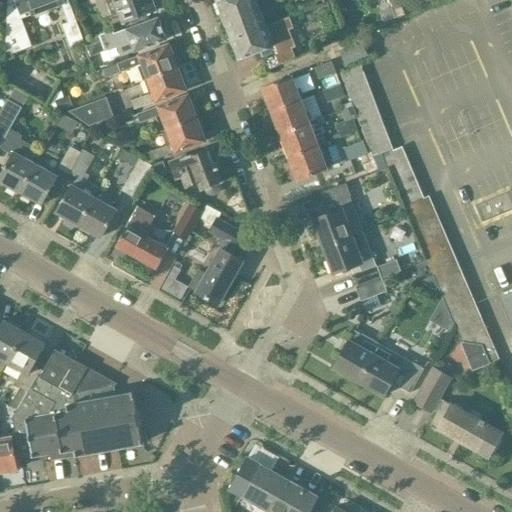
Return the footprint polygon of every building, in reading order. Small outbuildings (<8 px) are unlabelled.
[(6,27),(5,56),(26,49),(16,20),(31,15),(26,0),(6,0),(7,7),(6,27)] [(26,0),(31,15),(31,16),(32,17),(61,5),(69,2),(68,0),(26,0)] [(110,0),(106,2),(111,14),(119,11),(123,23),(156,11),(155,9),(158,6),(155,0),(110,0)] [(215,0),(223,19),(273,0),(215,0)] [(273,0),(223,19),(230,38),(265,25),(262,16),(279,10),(275,0),(273,0)] [(389,0),(392,10),(410,2),(409,0),(389,0)] [(106,2),(97,5),(101,18),(111,14),(106,2)] [(100,34),(105,51),(131,42),(134,50),(166,39),(165,36),(167,34),(165,26),(161,26),(158,17),(113,33),(113,30),(100,34)] [(273,45),(272,45),(269,36),(292,28),(288,17),(265,25),(230,38),(238,58),(253,53),(257,61),(263,58),(267,69),(295,57),(290,45),(275,52),(273,45)] [(338,50),(344,64),(367,54),(361,40),(338,50)] [(138,54),(117,62),(118,64),(120,71),(130,68),(135,82),(147,77),(177,66),(180,65),(175,52),(172,53),(169,45),(168,43),(138,54)] [(313,66),(317,79),(335,72),(330,59),(313,66)] [(339,72),(341,75),(343,82),(364,75),(360,64),(339,72)] [(152,92),(131,100),(134,108),(156,100),(185,89),(181,79),(185,77),(180,65),(177,66),(147,77),(152,92)] [(291,75),(261,87),(270,110),(300,98),(291,75)] [(347,93),(368,85),(364,75),(343,82),(344,84),(347,93)] [(341,84),(322,91),(326,102),(327,103),(345,96),(341,84)] [(368,85),(347,93),(351,102),(352,103),(372,96),(368,85)] [(158,105),(137,113),(139,122),(156,116),(161,114),(166,128),(196,117),(200,116),(195,103),(191,104),(188,96),(187,94),(158,105)] [(72,106),(68,95),(55,100),(58,111),(72,106)] [(352,103),(355,114),(376,106),(372,96),(352,103)] [(114,117),(106,97),(68,111),(89,125),(114,117)] [(308,121),(300,98),(270,110),(279,133),(308,121)] [(0,145),(9,129),(21,107),(8,100),(7,99),(0,111),(0,145)] [(380,117),(376,106),(355,114),(359,124),(380,117)] [(172,143),(150,151),(153,159),(175,151),(204,140),(200,130),(204,128),(200,116),(196,117),(166,128),(172,143)] [(380,117),(359,124),(363,135),(384,127),(380,117)] [(353,118),(335,125),(340,136),(358,130),(353,118)] [(308,121),(279,133),(287,156),(317,145),(308,121)] [(384,127),(363,135),(367,145),(388,138),(384,127)] [(22,136),(9,129),(0,145),(0,148),(10,154),(0,171),(0,180),(8,185),(7,188),(16,192),(17,190),(19,191),(35,163),(25,157),(32,146),(20,139),(22,136)] [(388,138),(367,145),(370,155),(381,151),(382,154),(392,149),(388,138)] [(361,142),(344,148),(348,160),(366,153),(361,142)] [(326,167),(317,145),(287,156),(296,179),(326,167)] [(69,174),(80,152),(79,151),(70,146),(58,168),(67,173),(69,174)] [(169,162),(174,176),(182,173),(187,186),(200,182),(201,186),(203,185),(207,192),(211,193),(214,193),(217,191),(218,187),(216,180),(218,179),(214,168),(218,166),(213,152),(209,154),(206,147),(182,156),(183,158),(169,162)] [(392,149),(382,154),(386,164),(405,155),(402,147),(393,151),(392,149)] [(80,152),(69,174),(75,177),(81,181),(85,173),(94,155),(82,149),(80,152)] [(374,160),(362,164),(366,175),(386,168),(388,167),(386,164),(382,154),(381,151),(370,155),(371,156),(372,156),(373,158),(374,160)] [(386,164),(388,167),(386,168),(389,175),(410,166),(405,155),(386,164)] [(134,198),(151,166),(139,159),(121,191),(134,198)] [(42,203),(58,175),(35,163),(19,191),(23,193),(22,196),(30,200),(32,198),(42,203)] [(410,166),(389,175),(393,185),(414,176),(410,166)] [(414,176),(393,185),(398,195),(418,186),(414,176)] [(340,207),(311,218),(322,245),(362,230),(349,195),(350,195),(345,182),(319,192),(324,205),(337,200),(340,207)] [(71,183),(55,211),(66,217),(65,221),(75,226),(77,223),(78,224),(93,196),(81,189),(72,184),(71,183)] [(398,195),(403,205),(423,197),(418,186),(398,195)] [(511,191),(475,206),(481,222),(511,210),(511,191)] [(93,196),(78,224),(81,226),(79,229),(89,234),(91,231),(100,236),(116,209),(93,196)] [(432,205),(429,197),(404,208),(407,216),(432,205)] [(187,207),(174,230),(188,238),(204,211),(204,210),(190,202),(187,207)] [(437,215),(432,205),(407,216),(411,226),(437,215)] [(126,224),(115,245),(143,260),(141,263),(152,269),(153,266),(156,268),(168,247),(147,235),(157,218),(136,206),(126,224)] [(441,225),(437,215),(411,226),(416,236),(441,225)] [(208,230),(224,239),(205,273),(198,269),(189,287),(218,303),(241,261),(228,254),(240,233),(214,219),(208,230)] [(446,237),(441,225),(416,236),(421,248),(446,237)] [(375,264),(362,230),(322,245),(332,273),(360,262),(363,269),(350,274),(360,300),(386,290),(376,264),(375,264)] [(446,237),(421,248),(426,260),(451,249),(446,237)] [(451,249),(426,260),(431,272),(457,261),(451,249)] [(457,261),(431,272),(436,284),(462,273),(457,261)] [(462,273),(436,284),(441,296),(467,285),(462,273)] [(467,285),(441,296),(446,308),(472,297),(467,285)] [(511,319),(511,290),(501,295),(503,298),(511,319)] [(472,297),(446,308),(452,320),(477,309),(472,297)] [(477,309),(452,320),(457,332),(482,321),(477,309)] [(7,363),(6,362),(24,331),(19,329),(21,326),(9,320),(8,323),(2,319),(0,323),(0,370),(1,371),(2,372),(7,363)] [(482,321),(457,332),(462,344),(488,333),(482,321)] [(333,367),(358,381),(380,343),(355,330),(351,338),(350,338),(333,367)] [(43,370),(40,368),(33,365),(46,344),(41,341),(43,339),(31,333),(30,335),(24,331),(6,362),(7,363),(22,371),(15,384),(26,390),(27,391),(29,392),(43,370)] [(462,344),(467,356),(493,345),(488,333),(462,344)] [(410,392),(424,367),(380,343),(358,381),(383,395),(399,369),(405,372),(400,382),(398,385),(410,392)] [(498,357),(493,345),(467,356),(472,368),(498,357)] [(32,455),(32,456),(49,452),(52,459),(77,454),(141,443),(143,442),(133,391),(131,391),(116,394),(115,387),(117,383),(55,348),(43,370),(29,392),(12,417),(20,458),(32,455)] [(491,456),(491,455),(488,453),(501,432),(490,425),(491,424),(479,418),(481,414),(472,409),(469,414),(439,396),(450,377),(433,367),(414,400),(431,410),(432,408),(438,411),(433,422),(432,421),(431,422),(442,428),(441,431),(451,437),(453,434),(464,440),(462,443),(473,449),(474,446),(491,456)] [(0,471),(5,470),(6,474),(16,472),(16,468),(19,468),(13,436),(0,438),(0,471)] [(271,511),(307,511),(317,495),(290,480),(292,475),(274,465),(272,470),(247,456),(229,488),(271,511)]
